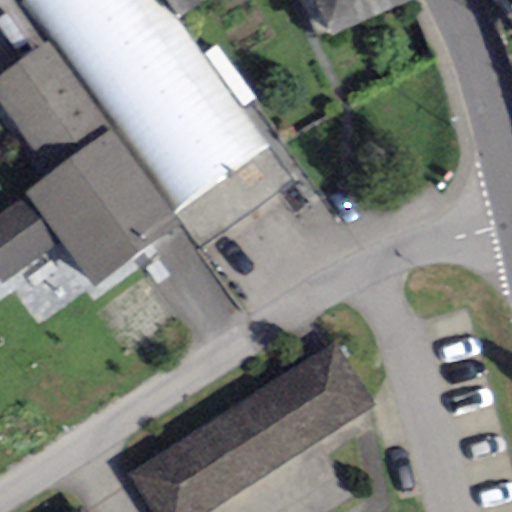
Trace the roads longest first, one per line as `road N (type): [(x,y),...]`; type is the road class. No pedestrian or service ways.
road 1 (residential): [(511,224),(362,270),(0,498)]
road 2 (tertiary): [(511,186),(453,0)]
